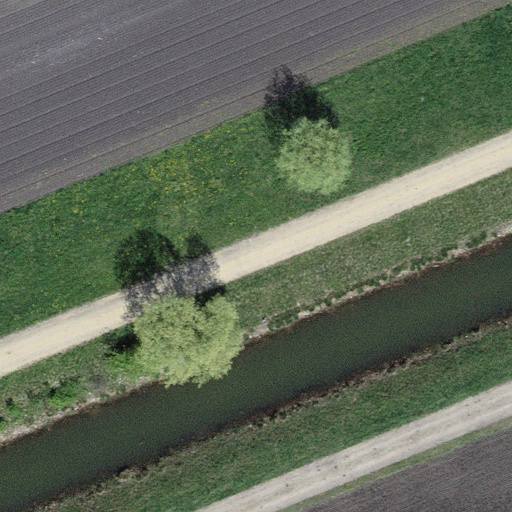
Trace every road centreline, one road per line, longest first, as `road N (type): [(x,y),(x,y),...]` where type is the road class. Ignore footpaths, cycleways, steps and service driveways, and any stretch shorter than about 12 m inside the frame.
road 1 (track): [(511,148),(0,358)]
road 2 (track): [(511,397),(233,511)]
